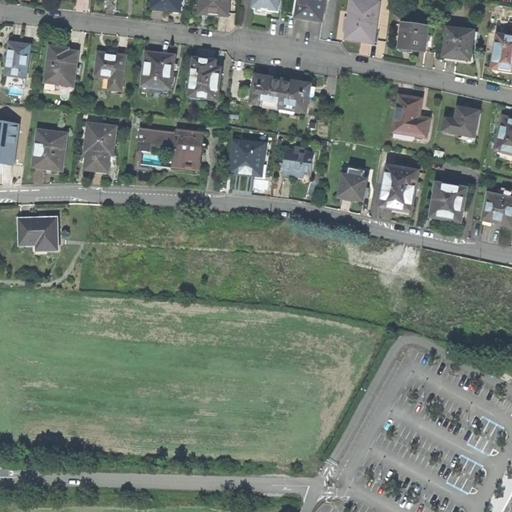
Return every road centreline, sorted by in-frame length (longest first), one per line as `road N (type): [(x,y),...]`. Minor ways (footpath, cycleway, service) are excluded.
road 1 (residential): [(511,96),(344,61),(0,13)]
road 2 (residential): [(0,195),(266,204),(511,256)]
road 3 (unclassified): [(0,478),(316,491)]
